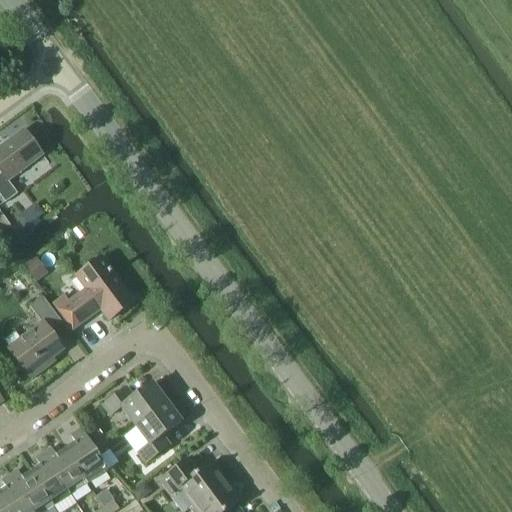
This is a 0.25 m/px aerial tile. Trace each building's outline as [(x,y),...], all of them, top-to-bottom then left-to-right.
[(7,183),(42,157),(24,132),(0,148),(0,173),(1,175),(0,175),(0,198),(4,205),(17,196),(7,183)] [(22,215),(16,219),(23,229),(32,222),(28,216),(22,215)] [(23,267),(24,267),(35,283),(36,283),(47,275),(36,259),(36,258),(23,267)] [(85,291),(67,305),(63,298),(52,306),(71,332),(100,310),(108,322),(133,303),(100,259),(75,278),(85,291)] [(44,365),(63,351),(49,333),(61,324),(42,298),(28,308),(41,325),(7,350),(30,381),(46,368),(44,365)] [(134,428),(166,404),(152,385),(133,399),(126,389),(102,407),(109,417),(120,409),(134,428)] [(180,423),(166,404),(134,428),(148,446),(137,454),(145,465),(169,447),(162,437),(180,423)] [(83,480),(87,486),(108,472),(80,430),(70,437),(75,444),(64,450),(84,480),(83,480)] [(84,480),(64,450),(55,456),(51,449),(43,455),(70,496),(87,486),(83,480),(84,480)] [(39,467),(30,473),(53,508),(70,496),(43,455),(35,460),(39,467)] [(182,465),(160,482),(170,495),(177,489),(192,508),(225,483),(211,464),(201,471),(192,458),(182,465)] [(9,477),(31,511),(46,511),(53,508),(30,473),(21,479),(17,472),(9,477)] [(5,489),(0,492),(0,501),(7,511),(31,511),(9,477),(0,482),(5,489)] [(225,483),(192,508),(194,511),(230,511),(229,510),(236,505),(240,502),(225,483)] [(103,510),(104,511),(115,511),(118,511),(113,503),(103,510)]
